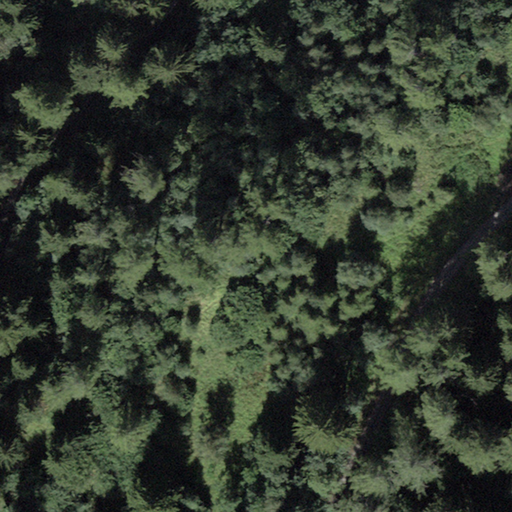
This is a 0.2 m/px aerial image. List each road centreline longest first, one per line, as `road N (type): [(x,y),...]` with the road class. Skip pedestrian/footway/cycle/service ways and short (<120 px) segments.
road 1 (track): [(511,207),(438,282),(332,511)]
road 2 (track): [(170,0),(27,173),(0,239)]
